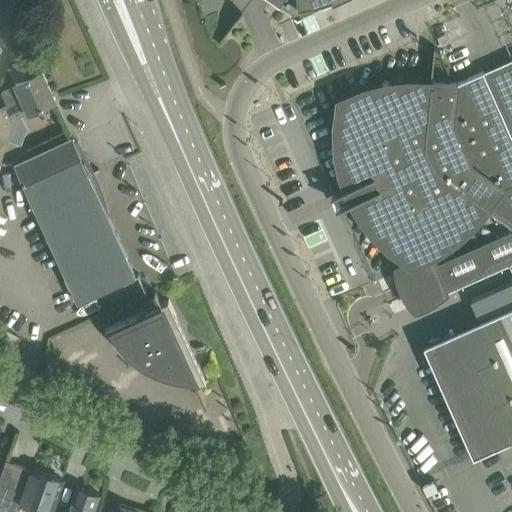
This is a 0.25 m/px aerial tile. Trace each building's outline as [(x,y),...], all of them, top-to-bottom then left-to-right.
[(273,0),(298,17),(334,0),(273,0)] [(371,175),(368,177),(374,191),(377,190),(381,195),(391,205),(404,212),(418,215),(432,215),(446,211),(458,203),(467,194),(484,206),(397,245),(408,268),(435,256),(438,263),(511,229),(511,133),(484,71),(457,83),(433,80),(436,47),(434,47),(431,80),(428,106),(415,107),(401,111),(389,118),(379,129),(372,141),(369,155),(369,169),(371,175)] [(0,156),(14,120),(13,119),(55,100),(42,70),(40,71),(34,56),(10,67),(18,82),(5,88),(3,93),(8,104),(7,105),(7,106),(0,108),(0,156)] [(78,302),(136,275),(73,138),(15,165),(78,302)] [(408,268),(402,271),(417,305),(511,262),(511,229),(438,263),(435,256),(408,268)] [(207,381),(176,315),(169,299),(106,328),(108,331),(110,336),(113,339),(117,344),(121,348),(124,352),(127,354),(131,358),(127,364),(128,365),(133,359),(140,365),(147,369),(151,371),(155,373),(160,375),(164,376),(172,378),(179,380),(183,381),(189,381),(196,381),(203,396),(205,396),(199,381),(207,381)] [(511,433),(511,305),(479,320),(481,324),(431,347),(476,449),(511,433)] [(0,511),(51,511),(57,498),(63,479),(33,469),(7,459),(0,477),(0,511)] [(94,511),(101,493),(77,485),(67,511),(94,511)]
